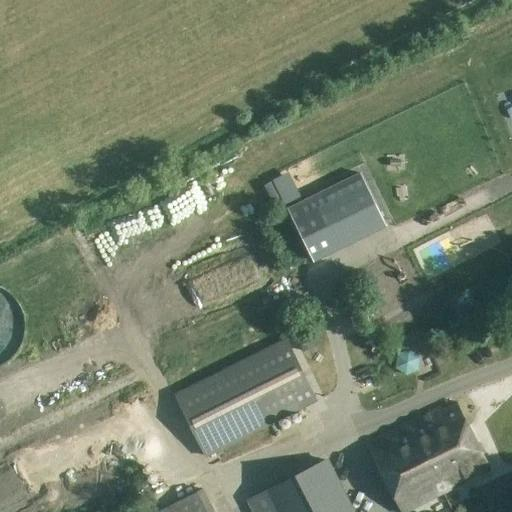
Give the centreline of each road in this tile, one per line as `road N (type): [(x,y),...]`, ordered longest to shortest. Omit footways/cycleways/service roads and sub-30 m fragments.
road 1 (unknown): [(511,364),(337,427)]
road 2 (unknown): [(337,427),(229,464),(219,477),(229,511)]
